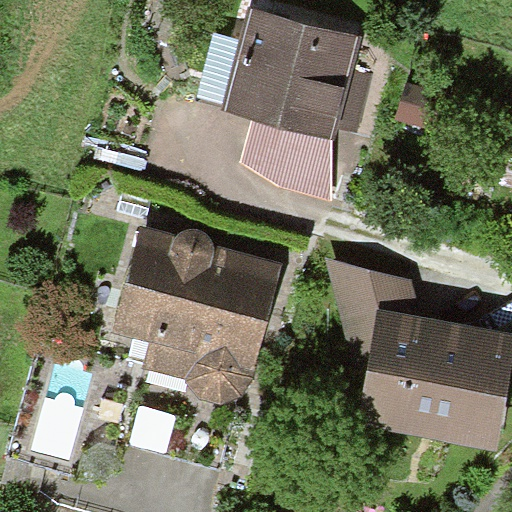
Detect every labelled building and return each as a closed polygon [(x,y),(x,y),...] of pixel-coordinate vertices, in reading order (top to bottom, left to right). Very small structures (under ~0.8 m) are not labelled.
[(254,9),(227,114),(254,121),(334,140),(337,127),(352,70),(361,36),(328,28),(254,9)] [(352,70),(337,127),(359,132),(374,75),(352,70)] [(398,91),(389,122),(432,133),(441,102),(398,91)] [(334,140),(254,121),(243,160),(278,184),(334,198),(334,140)] [(511,144),(500,187),(511,190),(511,144)] [(139,230),(113,331),(147,342),(140,368),(184,379),(187,383),(201,399),(221,404),(243,396),(255,375),(282,268),(214,249),(210,239),(203,234),(192,232),(184,235),(178,240),(139,230)] [(378,311),(420,319),(408,278),(329,260),(365,380),(378,311)] [(356,428),(500,454),(511,390),(511,335),(420,319),(378,311),(365,380),(356,428)]
